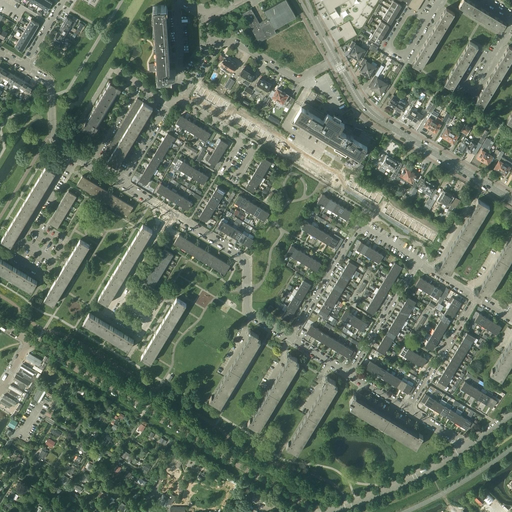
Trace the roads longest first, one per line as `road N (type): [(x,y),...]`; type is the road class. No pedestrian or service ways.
road 1 (residential): [(310,511),(30,340)]
road 2 (tertiary): [(511,200),(372,116),(334,58)]
road 3 (residential): [(289,338),(357,224),(416,261)]
road 4 (tertiary): [(330,511),(466,445)]
road 5 (residential): [(251,315),(246,259),(168,211)]
road 6 (residential): [(334,58),(295,78),(233,41),(209,43)]
road 7 (residential): [(416,261),(348,374)]
road 8 (residential): [(124,283),(158,304),(141,333),(107,312),(116,298)]
road 9 (residential): [(408,408),(475,297)]
